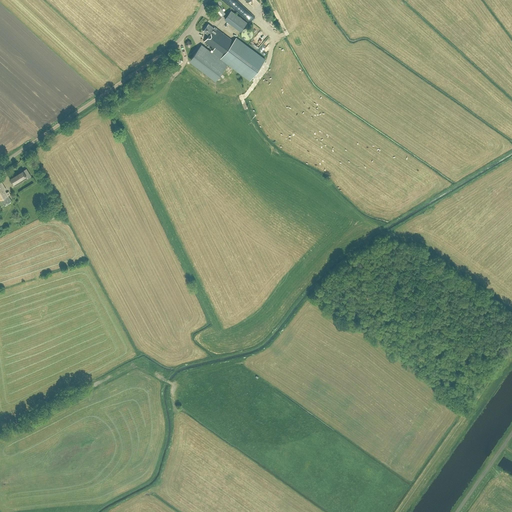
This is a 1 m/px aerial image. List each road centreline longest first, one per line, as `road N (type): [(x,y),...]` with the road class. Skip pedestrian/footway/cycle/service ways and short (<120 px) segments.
road 1 (unclassified): [(0,164),(175,43),(206,0)]
road 2 (track): [(511,355),(402,511)]
